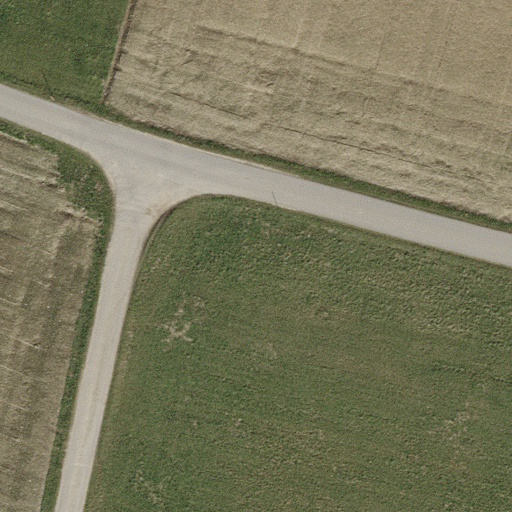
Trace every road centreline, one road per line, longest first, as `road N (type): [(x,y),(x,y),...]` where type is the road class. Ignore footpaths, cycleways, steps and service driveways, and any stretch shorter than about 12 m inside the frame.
road 1 (track): [(511,247),(148,155),(0,98)]
road 2 (track): [(148,155),(73,511)]
